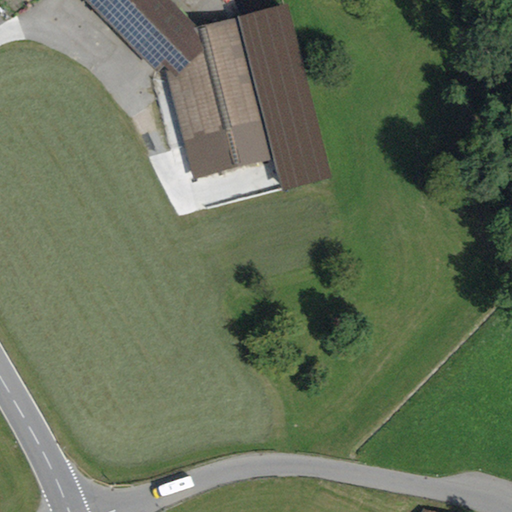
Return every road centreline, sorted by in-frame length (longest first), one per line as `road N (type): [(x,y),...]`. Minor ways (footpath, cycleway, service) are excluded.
road 1 (tertiary): [(113,511),(212,475),(297,464),(511,511)]
road 2 (tertiary): [(0,374),(70,511)]
